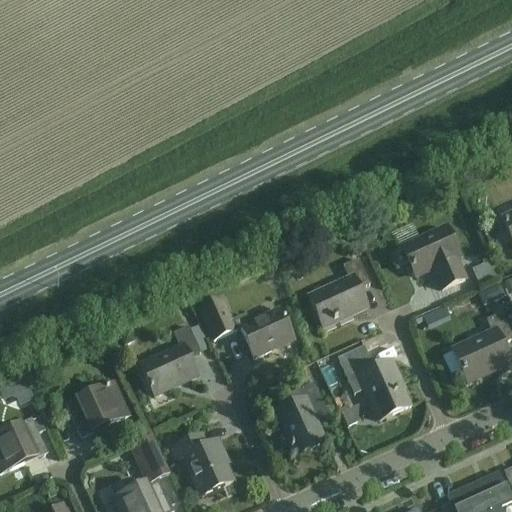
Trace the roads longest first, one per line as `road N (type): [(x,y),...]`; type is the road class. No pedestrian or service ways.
road 1 (secondary): [(0,296),(511,43)]
road 2 (residential): [(451,439),(290,511)]
road 3 (residential): [(451,439),(394,318)]
road 4 (residential): [(284,511),(232,393)]
